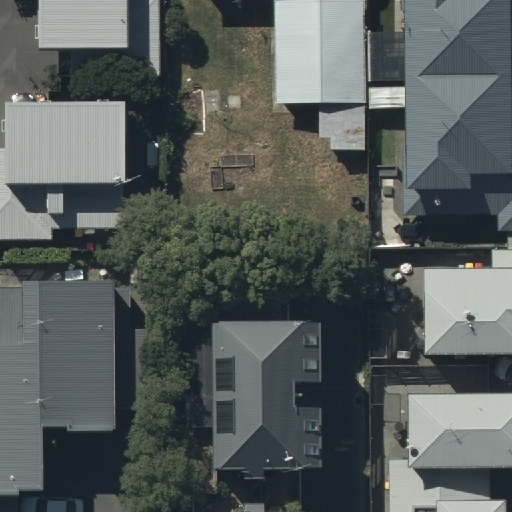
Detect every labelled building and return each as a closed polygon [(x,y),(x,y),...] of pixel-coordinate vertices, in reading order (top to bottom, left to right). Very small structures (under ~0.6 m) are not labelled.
[(140,0),(37,0),(38,65),(120,65),(120,85),(159,86),(160,0),(141,0),(140,0)] [(511,151),(509,152),(509,18),(511,18),(511,0),(404,0),(404,220),(498,220),(498,238),(507,238),(508,253),(492,253),(492,278),(423,278),(423,367),(511,367),(511,151)] [(364,7),(272,8),(273,112),(319,111),(320,144),(330,144),(330,155),(371,155),(371,110),(364,110),(364,7)] [(123,112),(4,112),(4,159),(0,159),(0,248),(53,248),(53,236),(123,236),(123,112)] [(150,297),(0,296),(0,511),(23,511),(23,505),(41,506),(41,439),(115,439),(115,415),(149,415),(150,297)] [(298,332),(183,332),(183,439),(212,439),(212,493),(242,493),(242,500),(262,500),(262,489),(308,489),(308,476),(320,476),(320,426),(295,426),(295,401),(318,401),(318,343),(299,343),(298,332)] [(511,404),(406,404),(406,467),(387,467),(387,511),(490,511),(490,484),(511,483),(511,404)]
